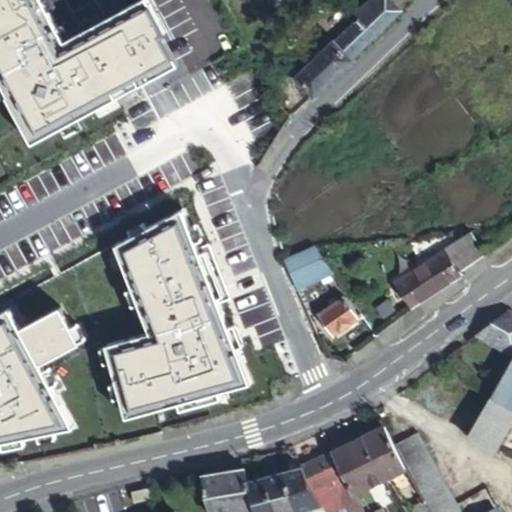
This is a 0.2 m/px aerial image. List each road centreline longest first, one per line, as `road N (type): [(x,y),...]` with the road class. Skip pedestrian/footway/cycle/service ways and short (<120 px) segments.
road 1 (tertiary): [(0,503),(326,404)]
road 2 (residential): [(0,241),(219,128),(259,192)]
road 3 (residential): [(259,192),(299,133),(437,0)]
road 4 (tertiary): [(326,404),(354,394),(511,272)]
road 5 (residential): [(326,404),(258,229),(259,192)]
